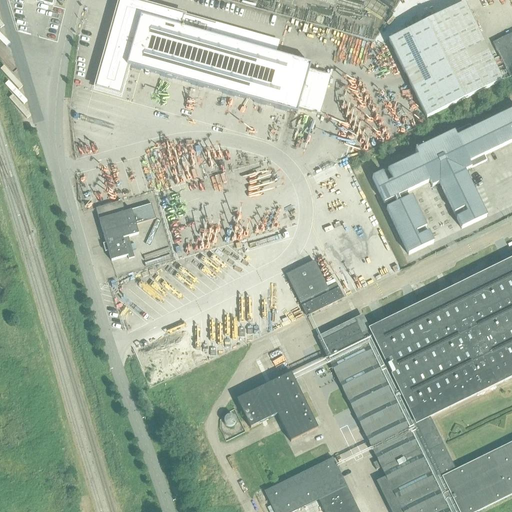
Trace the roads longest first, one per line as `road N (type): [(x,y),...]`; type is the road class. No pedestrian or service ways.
road 1 (unclassified): [(164,511),(51,155)]
road 2 (unknown): [(102,0),(85,106),(202,137)]
road 3 (unknown): [(286,336),(370,511)]
road 4 (residential): [(51,155),(0,0)]
road 5 (residential): [(51,155),(54,77),(74,0)]
road 6 (unknown): [(279,36),(149,0)]
